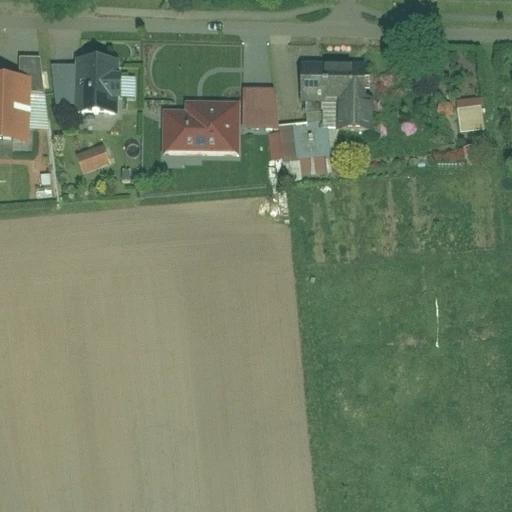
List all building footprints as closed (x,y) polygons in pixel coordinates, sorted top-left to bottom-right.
[(123,64),(78,62),(77,118),(122,119),(123,64)] [(374,62),(304,62),(302,105),(341,106),(342,135),(374,133),(374,62)] [(35,82),(0,80),(0,147),(32,149),(35,82)] [(480,102),(455,104),(457,137),(482,135),(480,102)] [(186,115),(164,115),(164,158),(238,159),(239,109),(186,108),(186,115)] [(100,149),(72,160),(79,180),(108,168),(100,149)]
